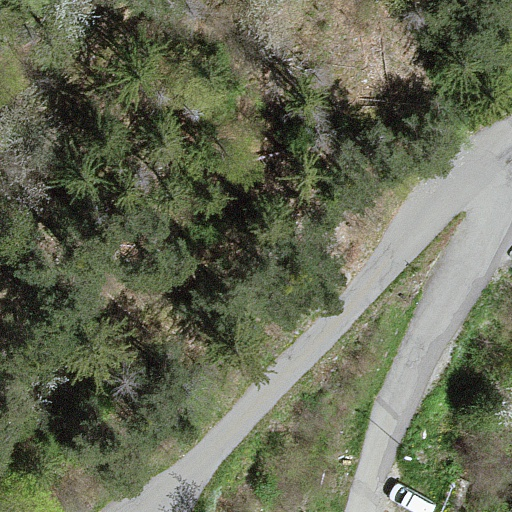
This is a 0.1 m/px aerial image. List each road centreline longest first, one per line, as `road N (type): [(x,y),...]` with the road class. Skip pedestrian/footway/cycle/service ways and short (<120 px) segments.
road 1 (unclassified): [(490,177),(474,173),(436,193),(345,307),(140,511)]
road 2 (residential): [(490,177),(454,284),(397,370),(359,511)]
